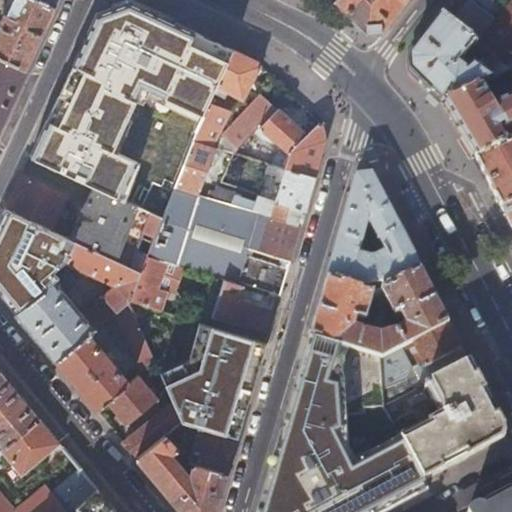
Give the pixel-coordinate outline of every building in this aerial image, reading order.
[(7,0),(1,14),(4,15),(0,23),(0,28),(0,29),(0,57),(27,70),(58,0),(7,0)] [(234,51),(189,30),(125,0),(106,0),(103,1),(78,55),(31,156),(93,186),(129,203),(161,218),(174,187),(183,165),(192,140),(209,104),(214,93),(234,51)] [(336,0),(367,29),(382,27),(402,0),(336,0)] [(452,0),(441,15),(474,42),(485,51),(503,66),(511,56),(511,55),(511,8),(508,6),(496,21),(470,0),(452,0)] [(409,70),(442,104),(480,84),(508,70),(503,66),(485,51),(481,56),(484,59),(478,66),(472,62),(472,63),(468,60),(464,65),(459,60),(474,42),(441,15),(409,56),(409,70)] [(261,63),(234,51),(214,93),(218,95),(221,90),(244,100),(263,65),(261,63)] [(511,67),(511,56),(503,66),(508,70),(511,67)] [(0,126),(27,70),(0,57),(0,126)] [(511,98),(495,108),(480,84),(442,104),(476,158),(511,139),(511,98)] [(279,109),(280,107),(265,93),(225,134),(239,148),(260,128),(279,109)] [(229,111),(209,104),(192,140),(212,146),(229,111)] [(321,124),(320,122),(307,134),(279,109),(260,128),(282,147),(272,164),(315,177),(326,140),(321,124)] [(511,139),(476,158),(502,209),(511,203),(511,139)] [(192,140),(183,165),(174,187),(198,194),(216,147),(212,146),(192,140)] [(305,210),(315,177),(272,164),(269,163),(265,171),(277,175),(276,178),(283,180),(276,200),(305,210)] [(326,278),(366,289),(366,283),(382,282),(383,288),(420,268),(372,174),(356,176),(326,278)] [(35,222),(51,229),(66,196),(21,175),(6,208),(35,222)] [(160,221),(161,218),(129,203),(93,186),(70,237),(76,240),(141,270),(147,255),(160,221)] [(198,194),(174,187),(161,218),(160,221),(186,229),(192,212),(206,217),(211,198),(206,197),(198,194)] [(209,190),(206,197),(211,198),(270,216),(301,225),(305,210),(276,200),(259,194),(257,201),(215,188),(214,192),(209,190)] [(511,203),(502,209),(511,228),(511,203)] [(60,276),(54,270),(49,276),(28,257),(31,251),(18,245),(25,233),(28,235),(35,222),(6,208),(0,220),(0,292),(2,294),(17,312),(54,280),(60,276)] [(291,259),(301,225),(270,216),(262,239),(261,244),(253,242),(251,247),(291,259)] [(186,229),(160,221),(147,255),(165,260),(201,271),(207,250),(249,263),(248,265),(286,276),(291,259),(251,247),(186,229)] [(128,300),(141,270),(76,240),(65,260),(54,270),(60,276),(69,268),(70,263),(109,281),(110,279),(117,282),(114,290),(110,287),(103,295),(108,302),(101,308),(97,303),(89,309),(85,304),(78,309),(54,280),(17,312),(38,338),(56,360),(88,333),(114,312),(128,300)] [(243,283),(248,265),(249,263),(207,250),(201,271),(223,277),(243,283)] [(165,260),(147,255),(141,270),(128,300),(161,309),(167,290),(157,287),(165,260)] [(448,322),(420,268),(383,288),(376,292),(378,296),(383,294),(396,319),(401,316),(404,322),(408,324),(398,330),(381,334),(352,325),(355,316),(364,318),(373,291),(366,289),(326,278),(309,336),(338,345),(380,359),(410,343),(448,322)] [(269,333),(280,294),(243,283),(223,277),(212,316),(269,333)] [(148,343),(128,300),(114,312),(133,352),(148,343)] [(461,348),(448,322),(410,343),(423,368),(461,348)] [(255,379),(266,340),(216,326),(215,332),(222,335),(213,367),(255,379)] [(129,381),(88,333),(56,360),(97,408),(107,400),(129,381)] [(338,345),(309,336),(296,381),(325,389),(338,345)] [(155,359),(148,343),(133,352),(141,370),(155,359)] [(423,368),(410,343),(380,359),(382,389),(383,406),(401,397),(468,362),(461,348),(423,368)] [(501,425),(468,362),(401,397),(383,406),(392,423),(403,417),(406,422),(415,417),(420,426),(399,438),(422,482),(495,442),(501,425)] [(0,441),(5,447),(39,420),(20,397),(0,372),(0,441)] [(137,374),(129,381),(107,400),(127,424),(157,398),(137,374)] [(325,389),(296,381),(285,416),(314,424),(318,412),(330,416),(333,405),(321,402),(325,389)] [(238,437),(249,399),(211,388),(200,425),(238,437)] [(182,419),(173,400),(125,442),(138,457),(166,432),(182,419)] [(392,423),(383,406),(364,430),(372,445),(397,432),(392,423)] [(191,422),(182,419),(166,432),(173,440),(191,422)] [(0,511),(70,511),(97,490),(80,470),(52,494),(45,486),(13,511),(0,494),(0,467),(1,466),(0,465),(0,458),(6,454),(22,474),(59,444),(39,420),(5,447),(0,451),(0,511)] [(227,473),(238,437),(200,425),(190,459),(193,463),(227,473)] [(346,448),(281,429),(272,462),(310,473),(312,465),(336,472),(340,470),(346,448)] [(215,511),(227,473),(193,463),(190,469),(185,468),(170,452),(174,448),(177,450),(180,448),(173,440),(166,432),(138,457),(149,472),(183,511),(215,511)] [(382,511),(386,511),(414,498),(395,462),(370,475),(366,468),(361,471),(364,477),(382,511)] [(299,476),(270,467),(258,509),(261,511),(288,511),(294,493),(299,476)] [(320,511),(334,504),(326,489),(323,483),(299,476),(294,493),(307,511),(320,511)] [(382,511),(364,477),(353,484),(348,477),(326,489),(334,504),(337,511),(382,511)] [(511,511),(511,489),(469,511),(511,511)] [(115,511),(97,490),(70,511),(115,511)]
